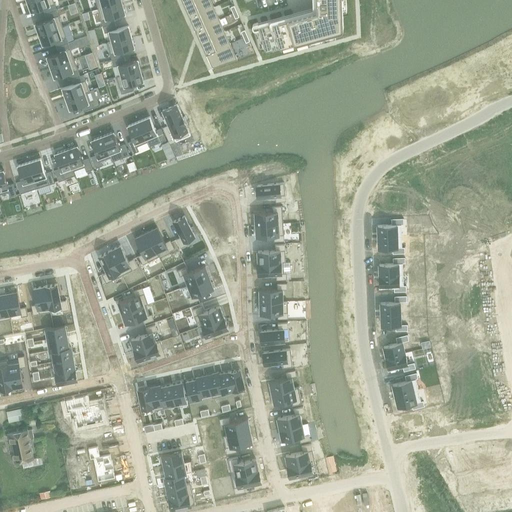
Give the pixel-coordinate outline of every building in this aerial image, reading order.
[(53,0),(29,0),(28,1),(31,11),(43,7),(45,13),(57,9),(53,0)] [(96,0),(99,9),(123,2),(121,0),(96,0)] [(211,0),(196,0),(185,5),(190,17),(215,7),(211,0)] [(253,26),(253,27),(258,47),(259,48),(260,49),(261,49),(264,48),(265,49),(265,50),(266,50),(267,50),(268,50),(342,30),(343,29),(343,28),(344,28),(344,27),(342,0),(313,0),(317,10),(259,26),(258,23),(254,24),(253,24),(253,25),(253,26)] [(123,2),(99,9),(103,26),(115,22),(114,16),(126,13),(123,2)] [(215,7),(190,17),(196,29),(220,19),(215,7)] [(47,19),(36,23),(39,34),(63,25),(57,9),(45,13),(47,19)] [(220,19),(196,29),(201,42),(225,31),(220,19)] [(115,22),(103,26),(105,32),(110,31),(112,41),(132,36),(129,25),(117,28),(115,22)] [(63,25),(39,34),(43,44),(55,40),(57,46),(69,42),(63,25)] [(225,31),(201,42),(206,54),(231,43),(225,31)] [(112,41),(108,42),(112,59),(124,56),(123,50),(135,47),(132,36),(112,41)] [(59,52),(47,56),(51,67),(74,58),(71,48),(69,42),(57,46),(59,52)] [(231,43),(206,54),(212,66),(213,67),(214,67),(215,67),(238,59),(236,55),(233,49),(231,43)] [(511,52),(502,57),(511,78),(511,43),(508,45),(511,52)] [(124,56),(112,59),(114,66),(119,65),(121,74),(122,75),(141,70),(138,59),(126,62),(124,56)] [(74,58),(51,67),(55,77),(66,73),(68,79),(72,78),(80,75),(74,58)] [(490,67),(476,73),(485,92),(499,85),(497,80),(502,77),(497,65),(491,68),(490,67)] [(462,77),(449,83),(459,104),(473,97),(471,93),(479,90),(468,66),(459,70),(462,77)] [(121,74),(117,76),(122,93),(134,90),(132,84),(144,81),(141,70),(122,75),(121,74)] [(74,83),(63,88),(65,94),(66,98),(85,92),(86,92),(90,90),(84,73),(80,75),(72,78),(74,83)] [(436,90),(423,96),(432,117),(447,110),(442,100),(448,98),(440,81),(434,84),(436,90)] [(85,92),(66,98),(70,109),(82,105),(84,111),(96,107),(93,100),(89,102),(86,92),(85,92)] [(177,104),(163,110),(169,124),(163,127),(169,141),(170,144),(176,141),(191,135),(186,124),(188,123),(185,116),(183,116),(177,104)] [(150,116),(139,121),(150,146),(166,139),(161,127),(156,130),(150,116)] [(139,121),(128,125),(134,139),(128,142),(133,153),(139,150),(140,152),(150,147),(150,146),(139,121)] [(511,144),(505,129),(494,134),(500,146),(504,155),(511,151),(511,144)] [(114,131),(103,135),(113,161),(118,159),(130,155),(125,143),(119,145),(114,131)] [(97,154),(91,156),(96,168),(102,165),(101,161),(111,157),(112,161),(113,161),(103,135),(92,140),(97,154)] [(169,141),(163,144),(165,149),(171,147),(170,144),(169,141)] [(479,141),(469,146),(477,163),(476,163),(478,167),(489,162),(485,153),(479,141)] [(78,145),(66,149),(76,175),(75,170),(85,167),(86,171),(93,169),(89,157),(83,159),(78,145)] [(469,146),(458,151),(463,163),(466,168),(476,163),(477,163),(469,146)] [(500,146),(494,149),(499,160),(505,157),(504,155),(500,146)] [(60,167),(55,169),(59,181),(76,175),(66,149),(55,153),(60,167)] [(491,151),(485,153),(489,162),(490,164),(496,162),(491,151)] [(41,158),(29,161),(38,188),(55,182),(51,170),(45,172),(41,158)] [(443,158),(432,163),(442,184),(453,179),(449,170),(443,158)] [(23,179),(17,181),(20,193),(38,188),(29,161),(18,165),(23,179)] [(432,163),(421,168),(427,181),(431,189),(442,184),(432,163)] [(463,163),(458,166),(463,177),(468,174),(466,168),(463,163)] [(454,168),(449,170),(453,179),(454,181),(459,179),(454,168)] [(4,169),(0,170),(0,193),(9,192),(10,196),(17,195),(13,182),(8,184),(4,169)] [(427,181),(422,183),(427,194),(432,191),(431,189),(427,181)] [(284,182),(257,185),(258,197),(276,195),(276,201),(286,200),(284,182)] [(394,185),(385,196),(401,209),(410,198),(415,202),(418,197),(409,190),(405,194),(394,185)] [(273,211),(255,212),(256,224),(283,222),(282,205),(272,205),(273,211)] [(495,207),(486,211),(496,232),(505,228),(495,207)] [(486,211),(477,215),(487,236),(496,232),(486,211)] [(185,215),(174,221),(182,236),(176,239),(181,248),(186,245),(184,241),(195,235),(185,215)] [(477,215),(468,219),(470,223),(478,240),(487,236),(477,215)] [(283,222),(256,224),(257,236),(274,235),(274,241),(284,240),(283,222)] [(470,223),(461,227),(469,244),(478,240),(470,223)] [(392,224),(378,225),(378,236),(402,235),(401,224),(392,224)] [(157,227),(147,232),(158,254),(168,249),(169,251),(175,248),(170,240),(165,242),(157,227)] [(147,232),(136,237),(144,253),(139,255),(143,264),(159,256),(158,254),(147,232)] [(402,235),(378,236),(379,247),(393,247),(402,246),(402,235)] [(275,250),(258,251),(258,262),(258,263),(286,261),(285,244),(275,244),(275,250)] [(110,250),(122,275),(138,267),(134,258),(128,261),(121,245),(110,250)] [(110,250),(99,256),(107,271),(102,274),(106,283),(122,275),(110,250)] [(471,260),(448,261),(448,272),(472,272),(471,260)] [(286,261),(258,263),(259,275),(277,274),(277,279),(277,280),(287,279),(286,273),(284,273),(283,262),(286,262),(286,261)] [(393,263),(379,264),(380,275),(403,274),(403,263),(393,263)] [(187,266),(178,270),(180,276),(184,274),(188,285),(209,277),(205,266),(189,272),(187,266)] [(472,272),(448,272),(448,273),(453,273),(453,283),(449,283),(472,282),(472,271),(472,272)] [(403,274),(380,275),(380,286),(394,286),(404,285),(403,274)] [(192,296),(188,297),(190,303),(199,299),(197,294),(214,288),(209,277),(188,285),(192,296)] [(472,282),(449,283),(449,294),(473,293),(472,282)] [(57,283),(46,286),(51,313),(51,310),(62,308),(68,307),(66,297),(60,298),(57,283)] [(277,289),(260,289),(260,301),(288,301),(288,300),(283,300),(282,289),(287,289),(287,283),(277,283),(277,289)] [(135,296),(119,301),(122,312),(146,304),(146,305),(148,304),(148,303),(155,301),(149,285),(143,288),(143,287),(133,290),(135,296)] [(37,305),(31,306),(33,316),(39,315),(51,313),(46,286),(45,286),(34,288),(37,305)] [(17,291),(5,293),(10,320),(11,320),(10,315),(20,313),(21,318),(28,317),(26,307),(20,308),(17,291)] [(0,322),(10,320),(5,293),(0,294),(0,322)] [(473,293),(449,294),(450,305),(473,304),(473,293)] [(288,301),(260,301),(260,313),(278,313),(278,319),(288,318),(288,301)] [(400,302),(381,303),(381,314),(401,313),(400,302)] [(146,304),(122,312),(126,323),(142,317),(144,323),(154,320),(152,314),(150,315),(146,305),(146,304)] [(473,304),(450,305),(450,316),(473,315),(473,304)] [(202,307),(192,310),(199,327),(203,325),(224,317),(220,306),(204,312),(202,307)] [(401,313),(381,314),(382,325),(396,325),(401,324),(401,313)] [(207,336),(202,338),(204,343),(214,340),(212,334),(228,328),(224,317),(203,325),(207,336)] [(278,329),(261,331),(262,343),(285,341),(289,340),(288,328),(288,322),(278,323),(278,329)] [(148,333),(131,339),(135,349),(156,342),(153,331),(157,330),(155,324),(146,327),(148,333)] [(65,326),(45,330),(48,341),(67,337),(65,326)] [(474,329),(453,334),(456,348),(478,343),(474,329)] [(408,334),(396,337),(397,343),(403,342),(409,340),(408,334)] [(67,337),(48,341),(50,351),(51,351),(69,348),(67,337)] [(156,342),(135,349),(139,360),(155,355),(157,360),(167,357),(161,340),(156,342)] [(397,343),(384,346),(386,357),(405,353),(403,342),(397,343)] [(478,343),(456,348),(459,361),(481,356),(478,343)] [(69,348),(51,351),(53,362),(73,358),(71,347),(69,348)] [(291,348),(263,352),(265,364),(282,362),(283,367),(293,366),(291,348)] [(405,353),(386,357),(389,368),(403,365),(408,364),(405,353)] [(481,356),(459,361),(462,375),(484,370),(481,356)] [(19,360),(8,362),(13,387),(23,385),(20,368),(26,366),(24,357),(18,358),(19,360)] [(73,358),(53,362),(55,372),(75,369),(73,358)] [(8,360),(0,361),(0,383),(1,389),(13,387),(8,362),(8,360)] [(408,364),(403,365),(404,371),(416,368),(414,362),(408,364)] [(75,369),(55,372),(57,383),(77,380),(75,369)] [(240,370),(229,372),(234,395),(245,393),(240,370)] [(287,378),(270,381),(272,392),(299,387),(297,375),(295,370),(286,372),(287,378)] [(484,370),(462,375),(465,388),(487,383),(484,370)] [(218,372),(208,374),(213,398),(223,395),(218,372)] [(219,372),(218,372),(223,395),(224,395),(223,393),(233,391),(234,396),(234,395),(229,372),(219,374),(219,372)] [(417,372),(405,375),(406,381),(416,379),(418,378),(417,372)] [(208,374),(197,377),(202,400),(203,400),(202,395),(211,393),(212,398),(213,398),(208,374)] [(197,379),(187,381),(191,402),(202,400),(197,377),(197,379)] [(406,381),(393,384),(396,395),(418,390),(416,379),(406,381)] [(182,382),(171,385),(175,404),(186,401),(182,382)] [(487,383),(465,388),(469,402),(490,397),(487,383)] [(160,385),(149,387),(153,408),(154,411),(165,408),(160,385)] [(160,385),(165,408),(165,406),(175,404),(171,385),(161,387),(160,385)] [(149,387),(138,389),(143,411),(153,408),(149,387)] [(299,387),(272,392),(275,403),(292,400),(293,405),(303,403),(299,387)] [(418,390),(396,395),(398,406),(412,403),(421,401),(418,390)] [(83,396),(66,400),(68,411),(70,410),(72,417),(76,417),(78,426),(104,420),(100,403),(86,406),(83,396)] [(490,397),(469,402),(472,416),(494,411),(490,397)] [(421,401),(412,403),(413,409),(425,406),(423,400),(421,401)] [(295,414),(278,418),(280,429),(302,424),(300,413),(304,412),(303,406),(293,408),(295,414)] [(30,416),(30,407),(18,408),(18,417),(30,416)] [(403,428),(401,428),(403,437),(405,437),(427,432),(423,415),(404,419),(406,426),(403,427),(403,428)] [(229,417),(219,419),(221,425),(225,424),(228,435),(223,436),(250,430),(248,419),(230,422),(229,417)] [(302,424),(280,429),(282,440),(299,436),(301,442),(310,440),(309,434),(310,434),(308,423),(302,424)] [(9,433),(15,462),(33,458),(29,440),(34,439),(32,429),(9,433)] [(250,430),(223,436),(227,453),(237,451),(235,446),(252,442),(250,430)] [(303,451),(286,455),(288,466),(315,460),(311,444),(302,446),(303,451)] [(91,459),(94,458),(98,481),(115,478),(113,469),(114,468),(113,468),(112,464),(113,464),(113,463),(112,463),(110,454),(100,456),(98,446),(88,448),(91,459)] [(181,451),(162,455),(165,466),(184,462),(181,451)] [(238,457),(228,459),(232,476),(259,470),(258,470),(256,459),(239,462),(238,457)] [(315,460),(288,466),(290,477),(308,473),(309,479),(319,477),(315,460)] [(184,462),(165,466),(167,476),(165,477),(186,473),(184,462)] [(259,470),(232,476),(236,493),(245,491),(244,486),(261,482),(259,470)] [(186,473),(165,477),(167,488),(191,483),(191,482),(186,483),(184,474),(186,473)] [(191,483),(167,488),(170,499),(193,493),(191,483)] [(123,486),(113,488),(116,501),(126,499),(123,486)] [(193,493),(170,499),(172,510),(196,504),(193,493)] [(375,511),(373,501),(323,511),(375,511)]
